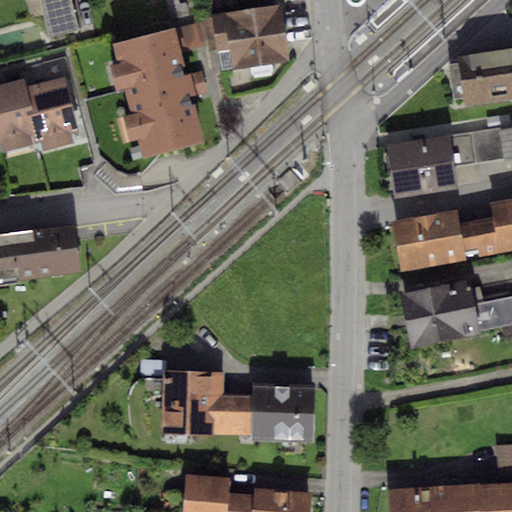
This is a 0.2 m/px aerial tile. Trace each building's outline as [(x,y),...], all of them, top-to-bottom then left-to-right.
[(70,0),(36,0),(46,36),(78,28),(70,0)] [(221,21),(210,23),(214,47),(222,46),(226,72),(288,62),(278,4),(219,13),(221,21)] [(201,24),(174,31),(180,53),(207,46),(201,24)] [(173,28),(113,44),(118,64),(111,66),(118,92),(124,90),(130,112),(122,115),(129,141),(139,138),(144,157),(205,141),(193,97),(207,93),(201,71),(186,75),(180,53),(174,31),(173,28)] [(511,39),(458,47),(466,106),(511,99),(511,39)] [(64,76),(23,87),(37,144),(42,143),(44,150),(72,143),(70,134),(78,132),(64,76)] [(21,80),(0,84),(0,144),(1,144),(3,152),(37,144),(23,87),(21,80)] [(511,128),(500,130),(504,160),(511,158),(511,128)] [(504,160),(500,130),(447,137),(451,167),(504,160)] [(447,137),(389,145),(397,197),(454,188),(451,167),(447,137)] [(492,219),(457,225),(464,259),(511,250),(511,196),(489,200),(492,219)] [(454,211),(395,223),(405,271),(464,259),(457,225),(454,211)] [(0,280),(80,271),(75,224),(0,233),(0,280)] [(464,279),(400,292),(411,349),(483,334),(477,300),(474,289),(466,291),(464,279)] [(511,293),(477,300),(483,334),(511,328),(511,293)] [(140,359),(139,374),(158,376),(159,360),(140,359)] [(224,375),(164,373),(162,433),(215,434),(216,394),(223,394),(224,375)] [(314,385),(253,385),(253,395),(252,435),(253,442),(314,442),(314,385)] [(253,395),(223,394),(216,394),(215,434),(252,435),(253,395)] [(511,444),(496,445),(498,485),(511,483),(511,444)] [(250,511),(252,494),(228,491),(229,478),(185,473),(180,511),(250,511)] [(511,511),(511,483),(498,485),(388,489),(389,511),(511,511)] [(309,511),(312,493),(253,487),(252,494),(250,511),(309,511)]
